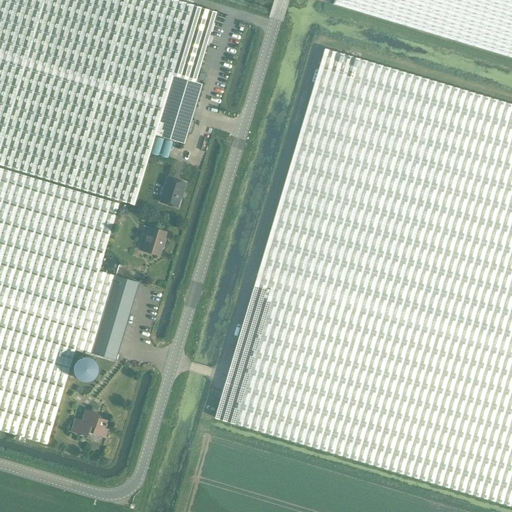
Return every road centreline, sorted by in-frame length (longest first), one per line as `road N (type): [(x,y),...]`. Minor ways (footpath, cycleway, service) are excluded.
road 1 (unclassified): [(125,491),(140,471),(280,0)]
road 2 (unclassified): [(125,491),(96,493),(0,464)]
